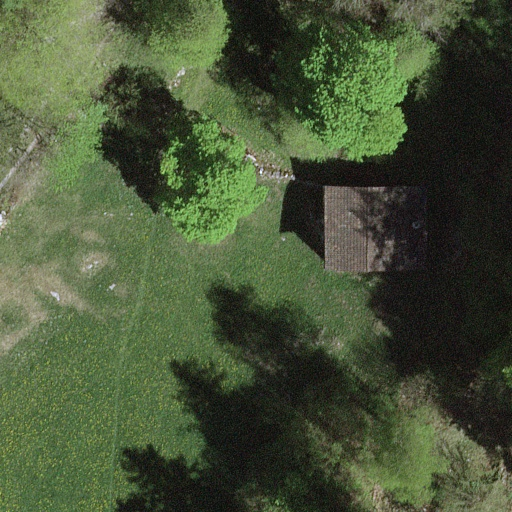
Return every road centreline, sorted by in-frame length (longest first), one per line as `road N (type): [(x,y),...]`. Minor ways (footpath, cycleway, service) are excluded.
road 1 (track): [(114,0),(29,157),(0,185)]
road 2 (track): [(0,57),(112,0)]
